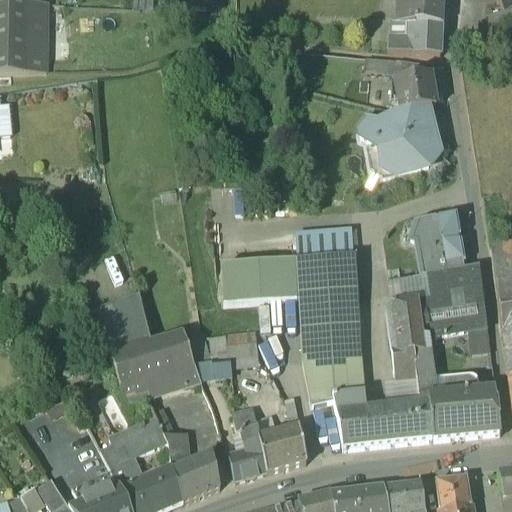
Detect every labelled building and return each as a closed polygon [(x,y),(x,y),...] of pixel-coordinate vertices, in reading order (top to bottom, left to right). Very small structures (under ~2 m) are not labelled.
[(440,6),(412,2),(412,1),(402,0),(401,0),(400,26),(414,27),(426,27),(426,19),(442,20),(443,6),(440,6)] [(511,0),(499,0),(503,13),(511,10),(511,0)] [(0,6),(0,78),(25,78),(26,8),(0,6)] [(47,9),(26,8),(25,78),(46,77),(46,63),(47,9)] [(64,10),(47,9),(46,63),(63,64),(64,10)] [(105,12),(93,11),(92,20),(105,21),(105,12)] [(426,27),(414,27),(414,41),(413,56),(440,57),(442,20),(426,19),(426,27)] [(414,41),(389,40),(387,55),(413,56),(414,41)] [(397,64),(365,61),(364,75),(395,78),(397,64)] [(430,77),(394,84),(400,115),(428,110),(436,109),(430,77)] [(389,124),(379,122),(374,126),(365,124),(358,132),(360,141),(370,147),(377,146),(383,180),(428,172),(427,166),(436,154),(428,110),(400,115),(397,126),(396,129),(389,124)] [(8,112),(0,112),(0,143),(11,142),(8,112)] [(426,280),(466,275),(455,219),(418,226),(411,246),(417,248),(422,280),(426,280)] [(351,234),(295,238),(296,265),(353,262),(351,234)] [(511,248),(490,251),(492,268),(511,265),(511,248)] [(353,262),(296,265),(298,305),(302,363),(309,405),(332,402),(364,400),(354,262),(353,262)] [(296,265),(221,269),(223,309),(298,305),(296,265)] [(511,265),(492,268),(501,335),(511,332),(511,265)] [(466,275),(426,280),(430,304),(481,295),(478,272),(466,275)] [(424,305),(416,306),(422,343),(467,336),(480,334),(486,333),(481,295),(430,304),(424,305)] [(420,298),(409,299),(410,304),(411,304),(411,307),(416,306),(424,305),(423,300),(421,300),(420,298)] [(139,300),(84,319),(105,361),(109,360),(150,348),(139,300)] [(411,307),(392,310),(392,317),(386,318),(394,384),(397,387),(416,385),(419,403),(428,400),(431,399),(422,343),(416,306),(411,307)] [(511,332),(501,335),(507,381),(511,380),(511,332)] [(480,334),(467,336),(470,357),(482,356),(480,334)] [(254,337),(225,340),(229,367),(230,371),(259,369),(254,337)] [(150,348),(109,360),(112,369),(109,370),(112,377),(114,376),(121,395),(129,412),(145,404),(145,403),(149,402),(145,388),(180,377),(194,373),(185,344),(183,338),(150,348)] [(225,340),(201,342),(209,369),(213,369),(229,367),(225,340)] [(209,369),(201,342),(185,344),(194,373),(199,384),(214,382),(213,369),(209,369)] [(229,367),(213,369),(214,382),(231,380),(230,371),(229,367)] [(194,373),(180,377),(185,391),(200,386),(199,384),(194,373)] [(470,380),(443,383),(445,398),(477,395),(476,385),(475,382),(473,381),(470,380)] [(431,399),(428,400),(419,403),(421,410),(425,445),(500,438),(494,394),(477,395),(445,398),(431,399)] [(299,432),(293,400),(285,401),(291,434),(299,432)] [(421,410),(366,416),(364,400),(332,402),(342,454),(425,445),(421,410)] [(174,439),(162,413),(152,418),(155,423),(163,441),(166,440),(174,439)] [(253,414),(233,419),(233,422),(236,437),(241,436),(255,433),(257,432),(253,414)] [(108,442),(112,450),(101,456),(119,491),(121,493),(144,485),(134,463),(167,448),(163,441),(155,423),(108,442)] [(291,434),(258,443),(258,444),(266,478),(306,467),(299,432),(291,434)] [(255,433),(241,436),(242,440),(244,447),(258,444),(258,443),(255,433)] [(174,439),(166,440),(170,467),(171,472),(172,475),(187,469),(183,438),(174,439)] [(258,444),(244,447),(246,454),(227,459),(234,487),(266,478),(258,444)] [(187,469),(172,475),(183,508),(220,493),(212,458),(187,469)] [(144,485),(121,493),(128,511),(173,511),(183,508),(172,475),(171,472),(144,485)] [(511,500),(511,483),(511,477),(497,478),(502,502),(511,500)] [(128,511),(119,491),(111,478),(72,494),(80,507),(67,511),(128,511)] [(466,482),(435,485),(439,511),(464,511),(471,511),(466,482)] [(67,511),(51,485),(39,493),(45,505),(48,511),(65,511),(67,511)] [(424,511),(420,487),(383,491),(386,511),(424,511)] [(386,511),(383,491),(329,498),(332,511),(386,511)] [(33,493),(21,501),(27,511),(37,511),(41,510),(39,507),(41,505),(33,493)] [(332,511),(329,498),(298,506),(299,511),(332,511)] [(511,511),(511,500),(502,502),(504,511),(511,511)]
